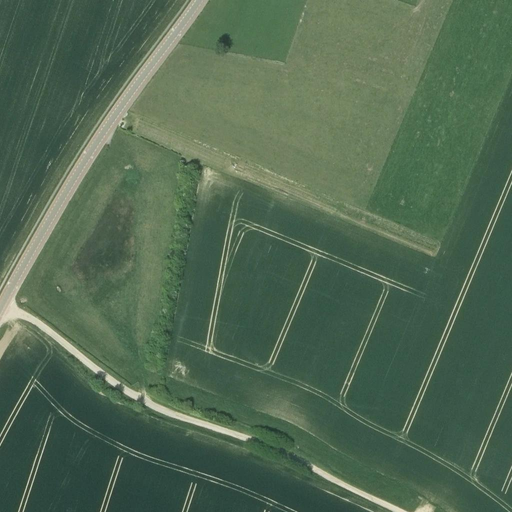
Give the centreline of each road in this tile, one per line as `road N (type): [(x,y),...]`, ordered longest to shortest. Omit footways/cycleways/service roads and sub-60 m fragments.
road 1 (track): [(397,511),(271,447),(133,395),(1,305)]
road 2 (tertiary): [(1,305),(100,135),(199,0)]
